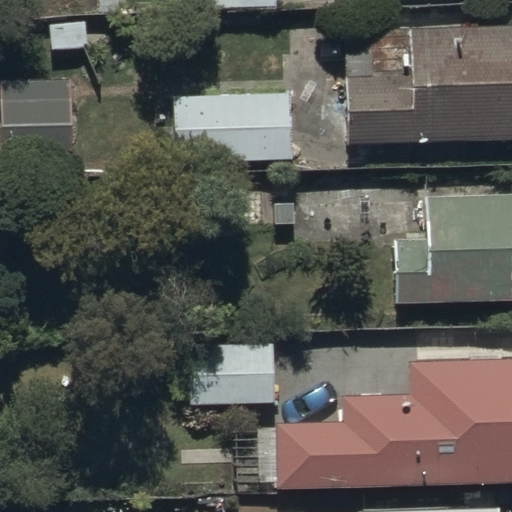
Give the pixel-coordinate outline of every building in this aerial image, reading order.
[(187,0),(188,12),(275,12),(275,0),(187,0)] [(338,77),(339,144),(511,141),(511,25),(399,27),(339,28),(338,77)] [(64,79),(0,79),(0,161),(66,160),(64,79)] [(289,93),(167,94),(168,162),(290,161),(289,93)] [(511,194),(418,196),(419,241),(388,241),(389,303),(511,300),(511,194)] [(184,408),(270,405),(268,344),(182,347),(184,408)] [(270,425),(270,489),(511,484),(511,360),(403,363),(403,399),(336,400),(336,424),(270,425)]
